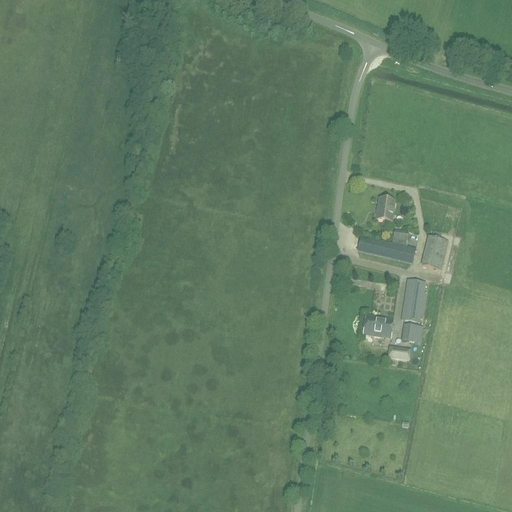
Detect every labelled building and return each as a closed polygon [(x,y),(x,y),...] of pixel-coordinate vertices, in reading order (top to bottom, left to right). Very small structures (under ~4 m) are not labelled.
[(392,223),(395,202),(379,199),(376,221),(392,223)] [(407,242),(407,232),(394,231),(393,240),(407,242)] [(409,245),(420,245),(420,234),(410,234),(409,245)] [(357,252),(412,264),(415,250),(361,237),(357,252)] [(441,272),(448,242),(428,238),(422,267),(441,272)] [(419,324),(425,285),(407,282),(401,321),(419,324)] [(394,320),(366,316),(363,336),(391,340),(394,320)] [(420,344),(422,328),(404,326),(402,341),(420,344)] [(388,358),(409,361),(410,351),(389,348),(388,358)]
